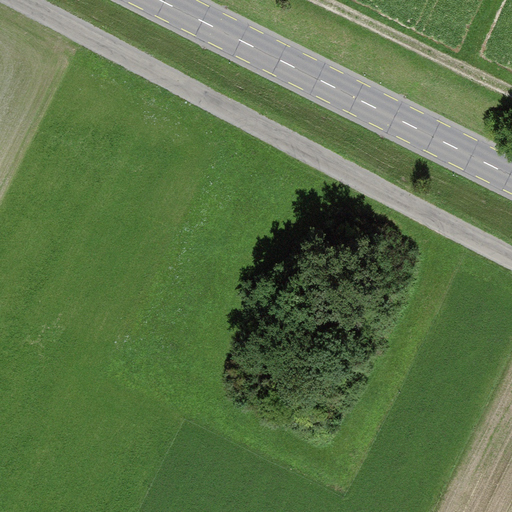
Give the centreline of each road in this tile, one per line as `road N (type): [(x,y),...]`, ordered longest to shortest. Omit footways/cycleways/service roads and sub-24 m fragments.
road 1 (primary): [(511,171),(167,0)]
road 2 (track): [(321,0),(511,93)]
